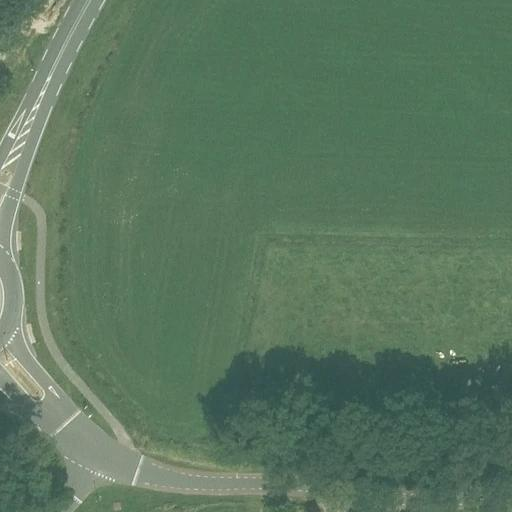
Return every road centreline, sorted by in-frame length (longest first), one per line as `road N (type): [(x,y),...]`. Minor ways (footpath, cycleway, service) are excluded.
road 1 (tertiary): [(358,497),(173,480),(102,464)]
road 2 (primary): [(0,229),(65,40)]
road 3 (tertiary): [(511,499),(433,505),(358,497)]
road 4 (primary): [(65,40),(0,154)]
